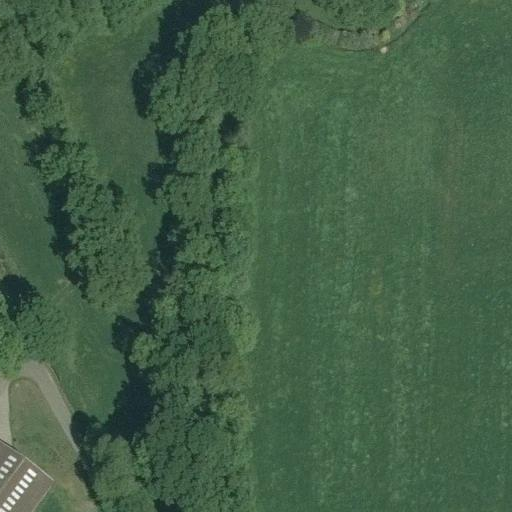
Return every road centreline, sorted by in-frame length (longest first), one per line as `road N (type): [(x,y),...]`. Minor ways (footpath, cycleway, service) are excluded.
road 1 (residential): [(234,0),(202,511)]
road 2 (residential): [(113,511),(0,299)]
